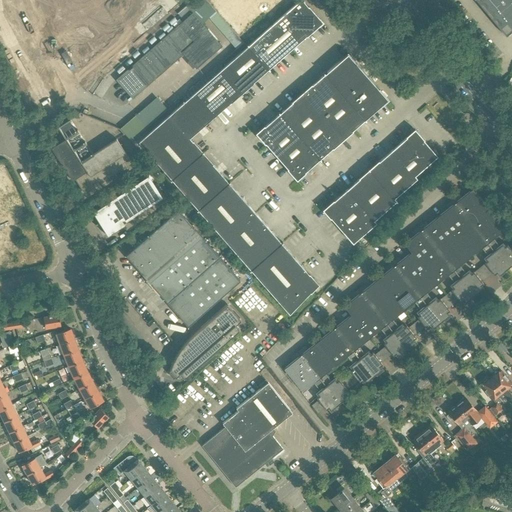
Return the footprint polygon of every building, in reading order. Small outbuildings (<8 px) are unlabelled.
[(210,18),(237,49),(243,43),(205,0),(195,0),(211,17),(210,18)] [(256,0),(248,0),(244,4),(263,25),(272,17),(256,0)] [(300,0),(248,46),(268,69),(322,22),(302,0),(300,0)] [(271,0),(256,0),(272,17),(280,9),(271,0)] [(287,0),(271,0),(280,9),(289,2),(287,0)] [(511,0),(476,0),(506,36),(511,30),(511,0)] [(244,4),(236,12),(254,33),(263,25),(244,4)] [(213,53),(222,45),(193,13),(194,12),(187,5),(178,13),(185,21),(118,80),(133,97),(184,52),(197,67),(213,53)] [(69,24),(32,42),(59,95),(102,74),(116,61),(88,7),(66,18),(69,24)] [(236,12),(226,20),(245,41),(254,33),(236,12)] [(222,69),(242,92),(268,69),(248,46),(222,69)] [(365,120),(364,120),(365,121),(366,120),(365,119),(388,100),(348,54),(325,74),(324,73),(323,73),(324,74),(325,74),(345,97),(365,120)] [(204,125),(233,100),(242,92),(222,69),(184,102),(204,125)] [(322,116),(345,97),(325,74),(324,74),(302,93),(322,116)] [(44,90),(28,98),(33,108),(49,99),(44,90)] [(300,136),(322,116),(302,93),(279,113),(300,136)] [(320,159),(364,120),(365,120),(345,97),(322,116),(300,136),(320,159)] [(172,179),(202,153),(190,138),(204,125),(184,102),(139,141),(172,179)] [(277,156),(300,136),(279,113),(257,133),(277,156)] [(394,198),(417,178),(415,176),(437,156),(415,130),(369,170),(394,198)] [(300,136),(277,156),(297,179),(320,159),(300,136)] [(67,140),(66,139),(52,148),(73,181),(76,179),(85,194),(93,188),(126,167),(124,163),(130,159),(117,139),(93,154),(81,162),(74,152),(67,140)] [(198,210),(229,183),(202,153),(172,179),(198,210)] [(397,201),(394,198),(369,170),(347,190),(374,220),(397,201)] [(108,236),(126,225),(125,224),(126,222),(126,221),(163,197),(149,176),(93,213),(108,236)] [(225,240),(255,213),(229,183),(198,210),(225,240)] [(0,192),(0,250),(33,234),(11,187),(0,192)] [(438,217),(471,256),(482,248),(488,255),(485,258),(488,260),(485,263),(494,274),(497,272),(499,275),(511,264),(511,249),(508,244),(505,247),(503,244),(500,246),(494,238),(505,229),(472,189),(461,198),(459,195),(447,205),(449,207),(438,217)] [(376,223),(374,220),(347,190),(324,210),(353,243),(376,223)] [(188,326),(240,280),(177,209),(126,255),(188,326)] [(251,270),(282,243),(255,213),(225,240),(251,270)] [(460,265),(471,256),(438,217),(428,225),(425,222),(414,232),(416,234),(404,243),(411,252),(437,283),(448,275),(455,282),(452,285),(454,287),(451,290),(461,301),(463,299),(466,302),(483,288),(481,285),(484,283),(474,271),(471,274),(469,271),(466,273),(460,265)] [(282,243),(251,270),(289,314),(318,284),(282,243)] [(426,292),(437,283),(411,252),(401,260),(399,258),(396,260),(387,267),(389,270),(378,279),(404,310),(415,302),(421,309),(418,312),(420,314),(418,317),(427,328),(430,326),(432,329),(449,315),(447,312),(450,310),(440,298),(438,301),(435,298),(433,300),(426,292)] [(393,319),(404,310),(378,279),(367,287),(365,285),(356,292),(353,294),(355,297),(344,306),(351,314),(370,337),(381,328),(387,336),(384,339),(387,341),(384,344),(393,355),(396,353),(398,356),(416,342),(414,339),(416,337),(407,325),(404,328),(402,325),(399,327),(393,319)] [(184,378),(194,368),(240,329),(236,324),(241,319),(227,304),(195,333),(190,338),(184,343),(180,349),(176,356),(172,363),(170,370),(175,377),(180,373),(184,378)] [(359,346),(370,337),(351,314),(341,323),(338,320),(326,330),(329,332),(316,342),(335,365),(347,355),(354,363),(351,366),(353,368),(350,371),(360,382),(363,380),(365,383),(382,369),(380,366),(383,364),(373,352),(370,355),(368,352),(365,354),(359,346)] [(46,328),(61,326),(59,315),(43,317),(46,328)] [(3,324),(4,331),(24,327),(22,321),(3,324)] [(60,344),(74,339),(71,328),(56,333),(60,344)] [(0,334),(0,335),(4,347),(8,346),(14,343),(10,331),(0,334)] [(43,335),(35,337),(37,343),(45,340),(43,335)] [(64,354),(78,348),(74,339),(60,344),(63,352),(64,354)] [(335,365),(316,342),(307,350),(305,347),(293,357),(295,359),(284,368),(302,392),(314,383),(320,390),(317,393),(319,395),(317,398),(326,409),(329,407),(331,410),(348,396),(346,393),(349,391),(339,379),(337,382),(334,379),(332,381),(325,373),(335,365)] [(14,343),(8,346),(11,354),(17,351),(14,343)] [(48,348),(40,351),(42,356),(50,354),(48,348)] [(68,366),(82,360),(79,351),(78,348),(64,354),(68,366)] [(51,358),(44,361),(46,367),(54,364),(51,358)] [(74,378),(88,372),(82,360),(68,366),(70,370),(74,378)] [(17,363),(10,366),(12,371),(19,368),(17,363)] [(41,370),(34,373),(37,379),(43,376),(41,370)] [(510,400),(511,398),(511,394),(508,390),(506,388),(511,384),(501,370),(491,378),(504,393),(510,400)] [(80,389),(93,382),(88,373),(88,372),(74,378),(79,387),(80,389)] [(21,373),(13,376),(16,381),(23,379),(21,373)] [(59,378),(52,382),(55,387),(62,383),(59,378)] [(510,400),(504,393),(491,378),(482,386),(492,399),(497,395),(499,397),(502,401),(506,397),(509,401),(510,400)] [(85,398),(98,391),(93,382),(80,389),(85,398)] [(236,487),(283,449),(270,432),(269,431),(292,412),(268,382),(236,408),(238,410),(223,423),(225,426),(202,445),(209,453),(236,487)] [(26,384),(18,387),(21,393),(28,389),(26,384)] [(65,390),(58,393),(61,399),(68,395),(65,390)] [(98,391),(85,398),(91,408),(104,401),(98,391)] [(7,393),(0,396),(0,409),(12,404),(7,393)] [(460,400),(461,402),(457,405),(467,418),(472,424),(481,417),(477,412),(477,411),(466,398),(465,399),(463,398),(460,400)] [(34,400),(26,404),(29,409),(36,406),(34,400)] [(71,400),(64,404),(66,409),(73,405),(71,400)] [(497,414),(502,410),(497,403),(491,407),(497,414)] [(0,413),(4,422),(17,415),(12,404),(0,409),(0,413)] [(477,443),(467,430),(473,426),(467,418),(457,405),(456,406),(454,406),(451,408),(451,410),(449,412),(450,413),(447,416),(450,420),(454,417),(462,429),(455,435),(467,450),(477,443)] [(498,421),(485,405),(477,411),(477,412),(481,417),(490,428),(498,421)] [(98,428),(109,417),(100,409),(90,420),(98,428)] [(39,411),(32,415),(35,420),(42,416),(39,411)] [(81,417),(78,412),(71,416),(74,421),(81,417)] [(9,433),(23,426),(17,415),(4,422),(9,433)] [(44,420),(37,424),(40,430),(47,426),(44,420)] [(14,443),(27,436),(23,426),(9,433),(14,443)] [(423,433),(436,449),(441,445),(440,444),(444,441),(432,426),(423,433)] [(418,462),(427,474),(433,469),(430,465),(436,460),(431,453),(436,449),(423,433),(413,441),(419,448),(416,450),(423,458),(418,462)] [(48,438),(51,443),(60,439),(57,434),(48,438)] [(27,436),(14,443),(19,454),(20,453),(19,452),(26,449),(27,450),(40,444),(38,440),(31,443),(27,436)] [(78,449),(83,443),(79,439),(73,445),(78,449)] [(455,439),(445,446),(450,453),(457,448),(459,450),(462,448),(455,439)] [(58,444),(51,448),(54,453),(61,449),(58,444)] [(69,458),(75,452),(71,448),(65,454),(69,458)] [(22,466),(27,475),(40,467),(46,463),(41,454),(22,466)] [(395,455),(385,463),(396,477),(400,482),(408,476),(405,473),(410,469),(401,458),(399,460),(395,455)] [(131,479),(145,467),(141,463),(140,464),(136,458),(134,457),(132,456),(129,456),(127,457),(114,468),(119,475),(124,471),(131,479)] [(421,479),(427,474),(418,462),(411,467),(421,479)] [(390,490),(400,482),(396,477),(385,463),(375,472),(379,477),(376,479),(384,489),(387,487),(390,490)] [(40,467),(27,475),(33,485),(40,480),(41,482),(54,475),(51,471),(45,474),(40,467)] [(137,487),(151,477),(148,473),(149,472),(145,467),(131,479),(137,487)] [(151,477),(137,487),(144,496),(159,484),(155,480),(154,480),(151,477)] [(361,492),(366,487),(359,479),(354,483),(361,492)] [(119,489),(120,488),(115,482),(110,486),(115,492),(119,489)] [(151,504),(164,493),(161,490),(162,489),(159,484),(144,496),(151,504)] [(108,497),(112,494),(107,488),(103,491),(108,497)] [(341,508),(353,499),(344,488),(332,498),(341,508)] [(123,495),(119,489),(115,492),(119,498),(123,495)] [(376,496),(389,511),(399,511),(382,491),(376,496)] [(366,495),(371,500),(375,498),(370,492),(366,495)] [(164,493),(151,504),(157,511),(158,511),(172,501),(168,496),(167,497),(164,493)] [(112,494),(108,497),(113,503),(117,500),(112,494)] [(89,511),(96,507),(89,498),(75,510),(76,511),(89,511)] [(375,498),(371,500),(376,507),(380,504),(375,498)] [(128,509),(132,505),(127,499),(123,503),(128,509)] [(343,511),(356,511),(361,509),(353,499),(341,508),(343,511)] [(175,511),(178,510),(175,507),(176,506),(172,501),(158,511),(175,511)]
